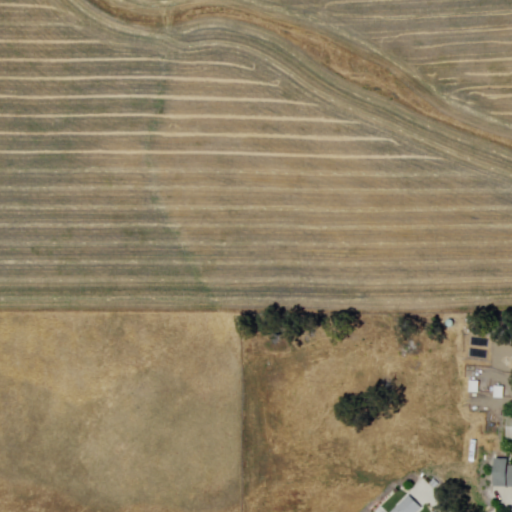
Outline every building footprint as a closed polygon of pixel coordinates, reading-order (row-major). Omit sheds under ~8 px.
[(474,335),(475,327),(493,330),(492,338),(474,335)] [(472,346),(473,338),(491,340),(490,348),(472,346)] [(471,357),(472,350),(489,352),(488,360),(471,357)] [(472,393),(472,382),(481,382),(481,393),(472,393)] [(497,399),(497,387),(506,387),(506,399),(497,399)] [(497,487),(511,487),(511,466),(511,460),(498,459),(497,487)] [(432,484),(436,480),(441,485),(437,489),(432,484)] [(412,496),(395,511),(421,511),(424,509),(412,496)]
